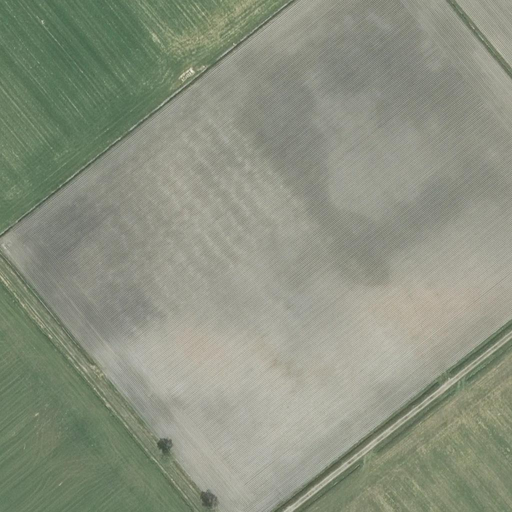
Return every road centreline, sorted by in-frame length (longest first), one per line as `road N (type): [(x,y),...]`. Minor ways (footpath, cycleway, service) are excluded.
road 1 (track): [(206,511),(0,266)]
road 2 (track): [(511,334),(288,511)]
